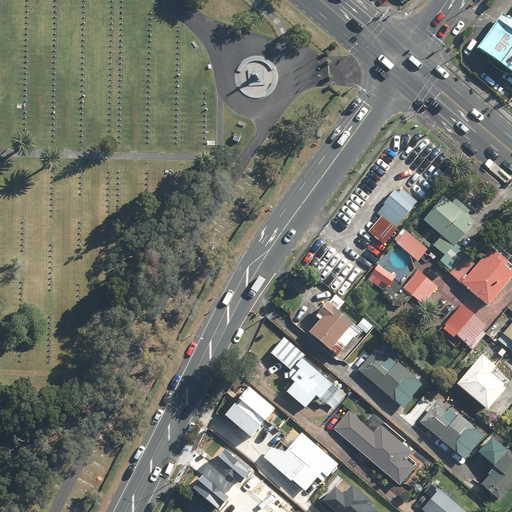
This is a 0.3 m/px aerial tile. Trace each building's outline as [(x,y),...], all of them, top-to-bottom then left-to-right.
[(511,15),(485,54),(511,74),(511,15)] [(385,204),(376,214),(394,229),(415,206),(395,190),(383,203),(385,204)] [(433,245),(445,255),(453,245),(455,247),(476,222),(466,214),(469,210),(456,199),(452,203),(443,196),(423,220),(441,235),(433,245)] [(395,243),(417,262),(427,250),(402,229),(393,240),(396,242),(395,243)] [(461,283),(488,306),(511,277),(511,273),(504,266),(507,262),(491,248),(461,283)] [(368,280),(384,292),(395,277),(378,265),(368,280)] [(403,288),(423,305),(437,287),(418,271),(403,288)] [(309,332),(337,356),(353,337),(346,331),(352,323),(337,311),(344,303),(335,295),(328,303),(326,302),(316,313),(321,318),(309,332)] [(444,325),(469,347),(488,326),(462,304),(444,325)] [(364,318),(357,325),(367,333),(373,326),(364,318)] [(511,351),(511,322),(498,340),(511,352),(511,351)] [(286,393),(305,409),(316,396),(319,399),(332,383),(303,358),(305,356),(284,338),(271,353),(291,371),(289,373),(290,378),(295,383),(286,393)] [(498,354),(502,357),(506,353),(502,349),(498,354)] [(357,370),(402,408),(423,384),(415,378),(416,377),(398,362),(396,363),(388,356),(385,360),(373,351),(357,370)] [(456,384),(486,410),(505,388),(489,373),(495,366),(481,355),(456,384)] [(224,414),(252,437),(276,408),(248,385),(224,414)] [(420,422),(466,460),(484,437),(476,430),(477,428),(459,413),(457,415),(449,409),(447,412),(435,403),(420,422)] [(333,430),(399,485),(414,467),(405,460),(412,452),(380,426),(374,434),(348,412),(333,430)] [(293,479),(306,490),(317,477),(322,481),(338,464),(318,448),(302,432),(285,452),(271,448),(264,457),(291,481),(293,479)] [(481,484),(501,502),(511,488),(511,452),(493,436),(479,452),(496,467),(481,484)] [(226,449),(215,461),(240,483),(250,471),(226,449)] [(192,487),(219,509),(229,497),(202,475),(192,487)] [(377,511),(371,506),(374,502),(352,484),(344,494),(335,486),(323,501),(336,511),(377,511)] [(421,511),(422,511),(464,511),(438,490),(421,511)]
